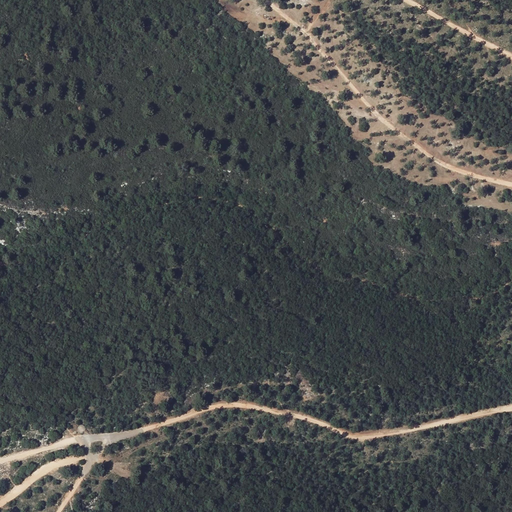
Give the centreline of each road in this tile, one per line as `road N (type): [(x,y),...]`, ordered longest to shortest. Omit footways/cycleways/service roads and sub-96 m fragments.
road 1 (track): [(511,409),(350,436),(238,404),(192,411),(144,433),(84,437)]
road 2 (track): [(267,0),(446,166),(511,181)]
road 3 (track): [(511,58),(403,0)]
